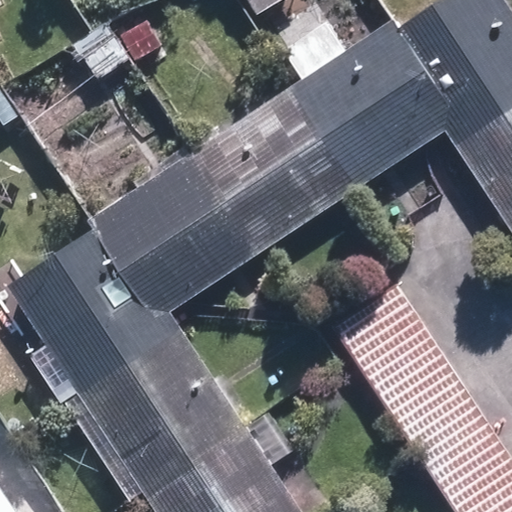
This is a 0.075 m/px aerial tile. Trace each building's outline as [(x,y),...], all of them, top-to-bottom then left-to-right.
[(296,511),(168,318),(444,135),(511,238),(511,18),(500,0),(444,0),(400,29),(395,20),(82,226),(88,235),(4,290),(151,511),(296,511)] [(186,0),(197,18),(227,1),(226,0),(186,0)] [(141,14),(113,31),(129,58),(157,41),(141,14)] [(102,71),(123,58),(107,30),(84,44),(102,71)] [(0,130),(18,118),(0,92),(0,130)] [(511,511),(511,458),(393,279),(326,322),(452,511),(511,511)] [(0,511),(11,511),(0,495),(0,511)]
